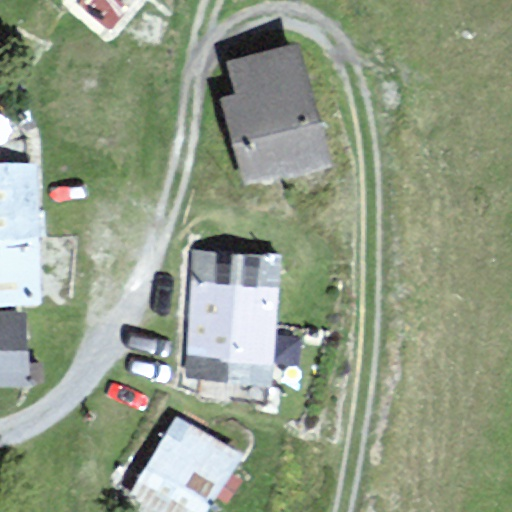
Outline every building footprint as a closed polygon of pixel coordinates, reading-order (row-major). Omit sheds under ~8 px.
[(325,158),(295,40),(229,57),(238,91),(221,95),(243,179),(325,158)] [(0,230),(32,230),(31,157),(0,157),(0,230)] [(0,301),(67,301),(67,235),(0,235),(0,301)] [(272,384),(280,252),(186,246),(178,378),(272,384)] [(19,307),(0,306),(0,388),(18,389),(19,307)] [(203,511),(242,451),(175,409),(122,491),(155,511),(203,511)]
